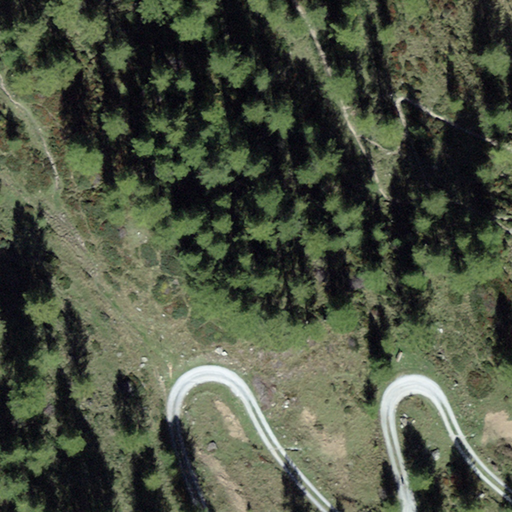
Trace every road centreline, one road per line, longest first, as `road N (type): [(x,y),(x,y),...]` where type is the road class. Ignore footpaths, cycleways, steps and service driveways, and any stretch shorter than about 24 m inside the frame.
road 1 (track): [(202,511),(172,411),(180,387),(204,372),(240,387),(281,458),(330,511)]
road 2 (track): [(407,511),(387,418),(395,392),(408,383),(434,392),(471,456),(511,496)]
